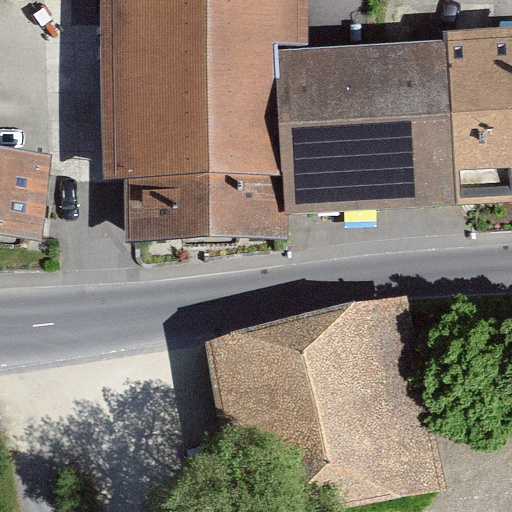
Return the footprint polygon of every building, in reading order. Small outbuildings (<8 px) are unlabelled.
[(286,238),(286,213),(278,51),(309,49),(309,0),(102,0),(103,180),(126,178),(131,243),(286,238)] [(447,43),(455,205),(511,202),(511,29),(447,33),(447,43)] [(455,205),(447,43),(309,49),(278,51),(286,213),(455,205)] [(52,155),(0,146),(0,239),(43,246),(52,155)] [(345,511),(447,491),(407,302),(216,342),(252,511),(345,511)]
